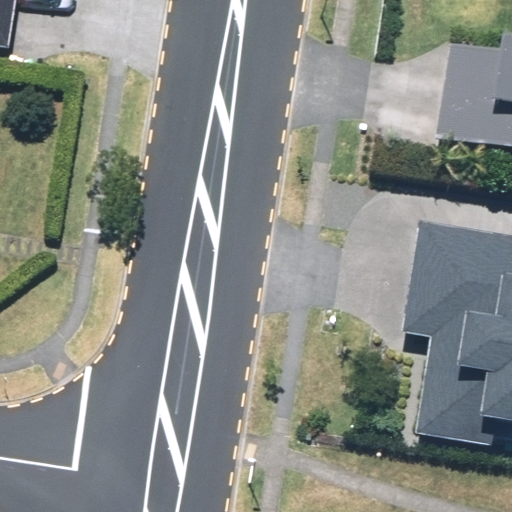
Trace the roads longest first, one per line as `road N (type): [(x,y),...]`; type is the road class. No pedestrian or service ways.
road 1 (tertiary): [(164,484),(238,0)]
road 2 (residential): [(164,484),(0,458)]
